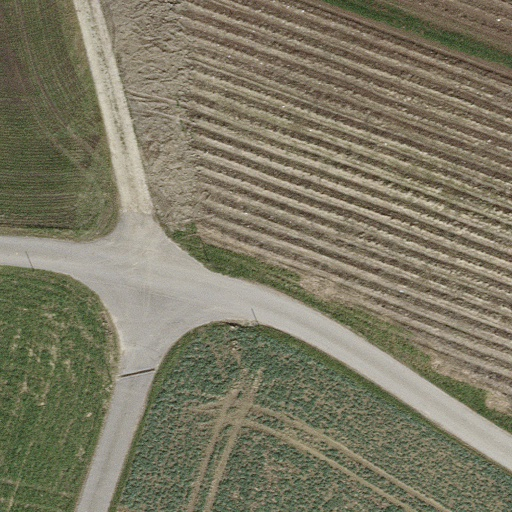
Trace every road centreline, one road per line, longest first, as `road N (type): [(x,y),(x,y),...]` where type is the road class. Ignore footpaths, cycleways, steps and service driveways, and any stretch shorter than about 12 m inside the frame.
road 1 (track): [(511,454),(300,321),(164,281)]
road 2 (track): [(164,281),(91,0)]
road 3 (track): [(164,281),(90,511)]
road 4 (track): [(164,281),(0,249)]
